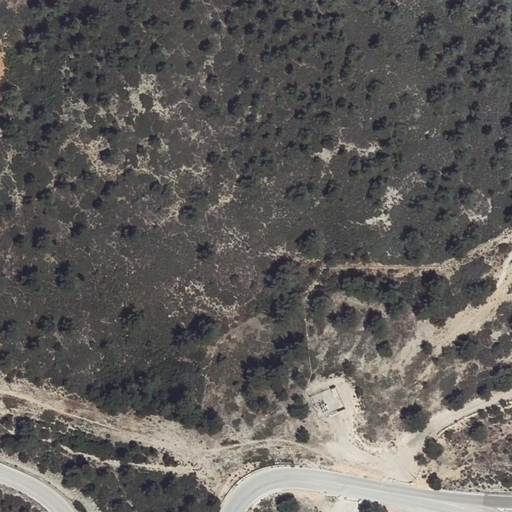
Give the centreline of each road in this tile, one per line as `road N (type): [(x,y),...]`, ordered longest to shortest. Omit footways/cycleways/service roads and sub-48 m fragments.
road 1 (unclassified): [(231,511),(251,488),(278,477),(395,493)]
road 2 (track): [(511,394),(426,432),(407,453),(395,493)]
